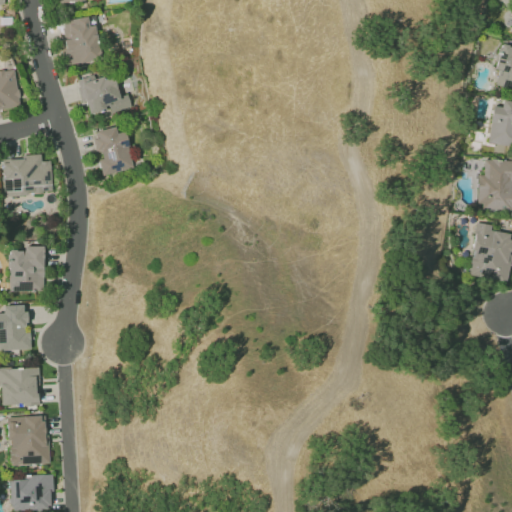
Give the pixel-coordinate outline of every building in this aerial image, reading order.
[(94,25),(87,26),(86,17),(60,20),(65,64),(98,60),(94,25)] [(511,90),(511,45),(500,43),(492,70),(497,71),(493,86),(511,90)] [(0,69),(0,108),(18,106),(13,68),(0,69)] [(89,115),(109,109),(110,113),(130,108),(126,94),(118,96),(112,75),(94,80),(92,75),(74,80),(80,103),(85,102),(89,115)] [(485,143),(511,147),(511,101),(500,100),(499,106),(491,105),(485,143)] [(101,176),(132,168),(124,131),(116,133),(114,127),(92,132),(99,159),(97,160),(101,176)] [(49,160),(39,161),(39,154),(19,155),(19,158),(0,159),(2,195),(50,193),(49,160)] [(511,209),(511,160),(482,160),(482,175),(476,175),(476,209),(511,209)] [(467,275),(505,281),(511,237),(511,234),(488,230),(489,225),(476,223),(467,275)] [(7,292),(42,291),(41,246),(22,246),(22,250),(6,250),(7,292)] [(0,313),(0,350),(28,350),(28,330),(25,330),(24,305),(1,306),(1,313),(0,313)] [(0,406),(36,404),(35,386),(37,386),(36,366),(0,368),(0,406)] [(7,416),(8,464),(46,464),(45,416),(7,416)] [(9,477),(10,510),(50,509),(49,477),(9,477)]
